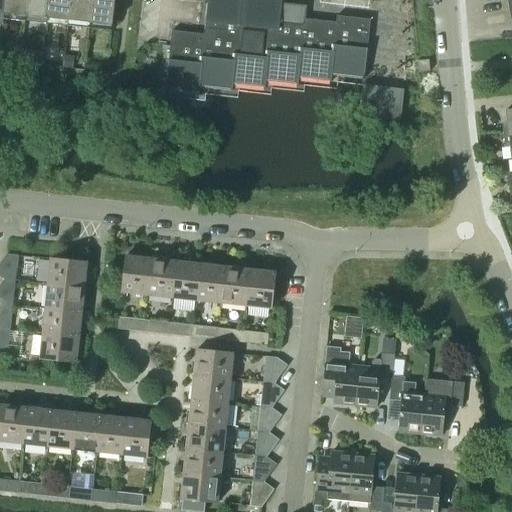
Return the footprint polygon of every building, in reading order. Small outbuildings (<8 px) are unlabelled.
[(5,0),(3,14),(25,17),(26,0),(5,0)] [(26,0),(25,17),(47,19),(48,0),(26,0)] [(48,0),(47,19),(68,22),(70,0),(48,0)] [(70,0),(68,22),(90,24),(92,0),(70,0)] [(92,0),(90,24),(112,26),(114,0),(92,0)] [(172,31),(165,91),(199,95),(200,88),(232,91),(233,86),(265,89),(266,82),(298,85),(299,79),(331,82),(332,76),(364,79),(371,20),(338,16),(337,23),(306,19),(307,6),(282,3),(282,0),(208,0),(205,35),(172,31)] [(34,53),(33,65),(41,66),(42,54),(34,53)] [(63,67),(73,69),(75,57),(65,55),(63,67)] [(417,62),(418,74),(418,73),(429,73),(429,69),(429,63),(429,61),(417,62)] [(364,85),(360,116),(401,120),(405,90),(364,85)] [(501,124),(502,136),(511,134),(511,109),(505,110),(507,123),(501,124)] [(509,147),(511,159),(511,134),(502,136),(503,148),(509,147)] [(0,263),(0,277),(3,280),(14,281),(17,256),(6,255),(0,263)] [(123,284),(122,293),(147,296),(151,259),(126,256),(123,284)] [(151,259),(147,296),(172,299),(176,262),(151,259)] [(50,260),(47,285),(84,289),(87,264),(50,260)] [(176,262),(172,299),(196,302),(200,265),(176,262)] [(200,265),(196,302),(221,304),(225,267),(200,265)] [(225,267),(221,304),(246,307),(250,270),(225,267)] [(250,270),(246,307),(271,310),(275,273),(250,270)] [(0,284),(0,304),(1,305),(12,306),(14,281),(3,280),(0,284)] [(47,285),(45,310),(82,314),(84,289),(47,285)] [(0,305),(0,330),(9,331),(12,306),(1,305),(0,305)] [(45,310),(42,334),(79,338),(82,314),(45,310)] [(119,319),(118,329),(143,332),(144,321),(119,318),(119,319)] [(144,321),(143,332),(168,335),(169,324),(144,321)] [(169,324),(168,335),(192,338),(194,326),(169,324)] [(194,326),(192,338),(217,340),(218,329),(194,326)] [(218,329),(217,340),(242,343),(243,332),(218,329)] [(0,355),(6,357),(9,331),(0,330),(0,355)] [(243,332),(242,343),(266,346),(267,335),(267,334),(243,332)] [(42,334),(39,360),(76,364),(79,338),(42,334)] [(326,348),(322,392),(321,398),(333,400),(333,403),(355,405),(359,367),(347,365),(347,359),(345,356),(339,355),(339,349),(326,348)] [(196,351),(193,376),(231,380),(233,354),(196,351)] [(359,367),(355,405),(376,407),(379,378),(391,379),(391,376),(393,355),(381,354),(380,361),(375,360),(373,363),(372,368),(359,367)] [(265,358),(263,383),(273,384),(286,366),(276,359),(265,358)] [(193,376),(191,401),(228,404),(231,380),(193,376)] [(397,431),(420,433),(424,396),(415,395),(416,384),(402,383),(402,378),(398,377),(398,376),(391,376),(391,379),(389,400),(400,401),(397,431)] [(449,406),(460,407),(463,384),(451,382),(449,406)] [(263,383),(260,408),(271,409),(284,391),(273,384),(263,383)] [(424,396),(420,433),(441,435),(444,398),(424,396)] [(191,401),(188,425),(225,429),(228,404),(191,401)] [(1,405),(0,418),(0,442),(23,445),(27,408),(1,405)] [(27,408),(23,445),(47,448),(51,411),(27,408)] [(260,408),(258,433),(268,434),(281,416),(271,409),(260,408)] [(51,411),(47,448),(72,451),(76,413),(51,411)] [(76,413),(72,451),(97,453),(101,416),(76,413)] [(101,416),(97,453),(121,456),(125,419),(101,416)] [(125,419),(121,456),(147,459),(147,458),(151,422),(125,419)] [(188,425),(186,450),(223,454),(225,429),(188,425)] [(258,433),(255,458),(266,459),(278,441),(268,434),(258,433)] [(469,435),(466,442),(476,446),(480,435),(474,433),(469,435)] [(186,450),(183,475),(220,479),(223,454),(186,450)] [(318,462),(315,481),(313,506),(326,507),(327,500),(348,502),(349,493),(352,455),(331,452),(329,463),(318,462)] [(352,455),(349,493),(348,502),(368,504),(368,511),(379,511),(380,511),(381,503),(382,488),(371,487),(374,457),(352,455)] [(255,458),(253,482),(263,483),(276,465),(266,459),(255,458)] [(381,503),(380,511),(414,511),(418,476),(396,474),(393,504),(381,503)] [(180,500),(179,511),(186,511),(202,511),(203,502),(217,504),(220,479),(183,475),(180,500)] [(418,476),(414,511),(448,511),(448,510),(436,509),(440,479),(418,476)] [(459,477),(458,488),(469,489),(470,479),(459,477)] [(0,492),(17,494),(19,483),(0,480),(0,492)] [(251,507),(260,508),(273,490),(263,483),(253,482),(252,493),(251,507)] [(19,483),(17,494),(42,497),(43,485),(19,483)] [(43,485),(42,497),(67,500),(68,488),(43,485)] [(68,488),(67,500),(91,502),(93,491),(68,488)] [(93,491),(91,502),(116,505),(117,494),(93,491)] [(117,494),(116,505),(142,508),(142,507),(143,496),(117,494)]
